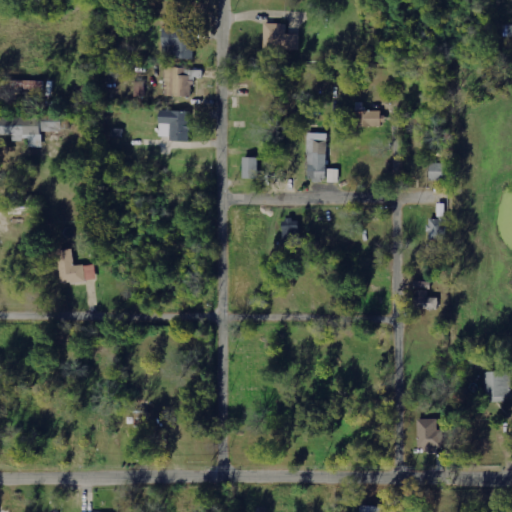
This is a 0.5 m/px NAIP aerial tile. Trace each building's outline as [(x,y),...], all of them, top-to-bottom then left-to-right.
[(301,35),(287,34),(287,25),(265,24),(264,55),(286,56),(286,50),(300,51),(301,35)] [(195,60),(196,30),(163,29),(162,46),(175,46),(174,59),(195,60)] [(45,81),(9,80),(9,89),(45,90),(45,81)] [(381,111),(364,111),(364,103),(356,103),(357,120),(381,120),(381,111)] [(191,112),(160,111),(159,137),(170,137),(169,141),(190,142),(191,112)] [(0,135),(13,136),(13,141),(29,141),(29,148),(42,147),(42,132),(67,132),(66,116),(0,116),(0,135)] [(309,181),(328,181),(326,133),(307,134),(309,181)] [(259,158),(243,158),(243,179),(259,179),(259,158)] [(429,180),(446,180),(447,164),(430,163),(429,180)] [(328,183),(340,183),(340,171),(329,171),(328,183)] [(298,219),(282,220),(282,245),(299,244),(298,219)] [(447,239),(446,219),(429,219),(430,240),(447,239)] [(61,285),(97,280),(95,264),(75,267),(73,249),(57,251),(61,285)] [(439,298),(429,298),(429,282),(416,281),(415,309),(438,309),(439,298)] [(511,400),(511,371),(485,371),(486,400),(511,400)] [(444,450),(443,430),(438,430),(438,419),(417,419),(418,450),(444,450)]
